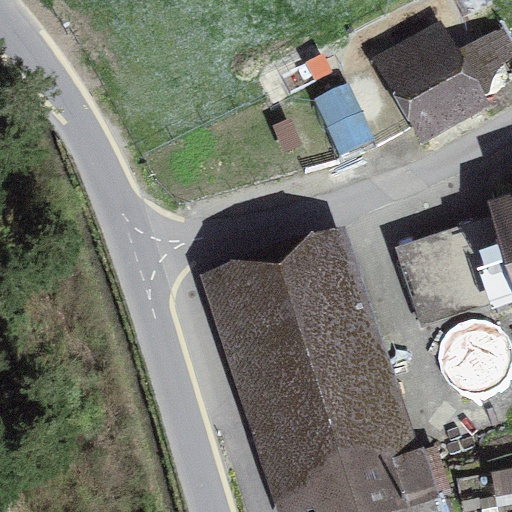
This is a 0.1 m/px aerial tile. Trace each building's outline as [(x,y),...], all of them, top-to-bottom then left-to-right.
[(407,86),(427,121),(497,78),(491,68),(511,54),(511,52),(499,31),(407,86)] [(385,135),(412,116),(377,65),(349,84),(385,135)] [(350,79),(315,94),(341,156),(376,142),(350,79)] [(511,212),(501,216),(511,248),(511,212)] [(286,461),(288,460),(302,498),(378,471),(397,465),(327,257),(216,295),(239,363),(252,358),(276,434),(286,461)] [(397,465),(378,471),(392,511),(438,511),(419,457),(397,465)] [(292,511),(305,507),(302,498),(288,460),(286,461),(262,469),(276,511),(292,511)]
